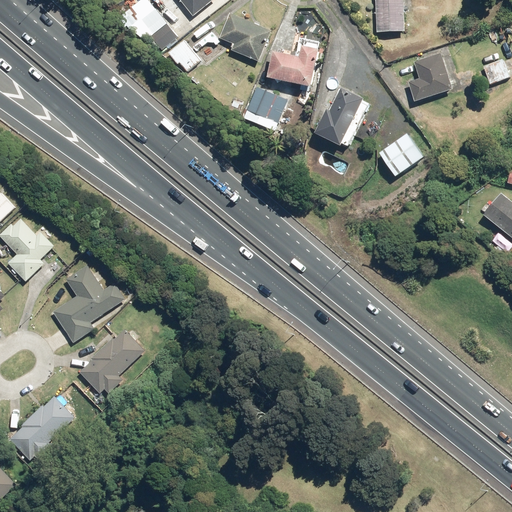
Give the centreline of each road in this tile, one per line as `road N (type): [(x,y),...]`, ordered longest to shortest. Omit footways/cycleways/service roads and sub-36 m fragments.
road 1 (motorway): [(0,2),(511,428)]
road 2 (motorway): [(305,302),(0,35)]
road 3 (motorway): [(305,302),(0,98)]
road 4 (motorway): [(511,473),(305,302)]
